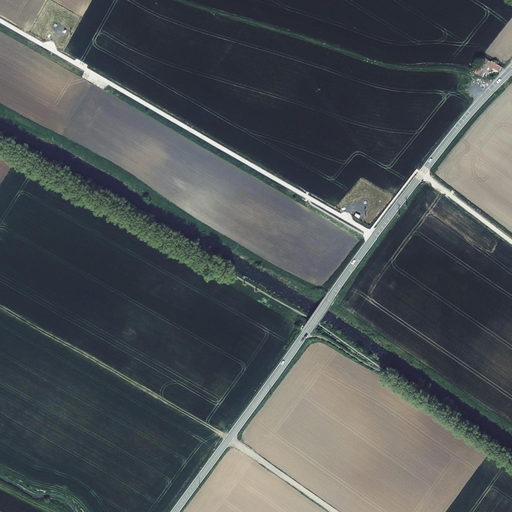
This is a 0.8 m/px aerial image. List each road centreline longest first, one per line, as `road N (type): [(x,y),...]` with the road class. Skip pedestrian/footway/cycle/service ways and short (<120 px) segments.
road 1 (tertiary): [(174,511),(421,173),(511,69)]
road 2 (track): [(0,305),(229,437),(334,511)]
road 3 (track): [(308,197),(0,20)]
